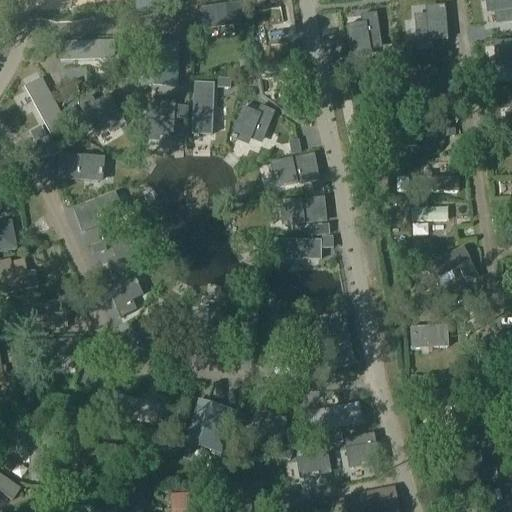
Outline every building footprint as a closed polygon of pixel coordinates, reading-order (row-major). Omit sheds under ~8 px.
[(497,13),(498,24),(511,22),(511,0),(489,0),(491,13),(497,13)] [(198,32),(244,27),(242,5),(195,10),(198,32)] [(427,18),(416,19),(419,53),(434,52),(433,43),(449,41),(446,9),(426,11),(427,18)] [(348,28),(353,57),(369,55),(369,50),(380,48),(375,15),(360,17),(361,26),(348,28)] [(113,42),(59,44),(59,64),(114,62),(113,42)] [(142,42),(141,88),(180,88),(180,43),(142,42)] [(511,44),(494,46),(496,71),(511,69),(511,44)] [(40,80),(23,89),(49,137),(66,128),(40,80)] [(194,84),(192,137),(212,138),(214,85),(194,84)] [(91,98),(78,106),(95,136),(106,130),(110,137),(126,128),(110,99),(96,107),(91,98)] [(147,143),(171,144),(173,105),(149,104),(147,143)] [(241,110),(230,140),(247,147),(250,139),(261,143),(273,114),(259,108),(256,116),(241,110)] [(415,132),(374,133),(375,150),(416,149),(415,132)] [(60,157),(59,180),(100,183),(101,161),(60,157)] [(314,157),(270,167),(275,191),(319,182),(314,157)] [(412,180),(411,194),(456,195),(456,181),(432,180),(424,180),(412,180)] [(71,209),(81,207),(77,189),(68,190),(71,209)] [(114,198),(74,214),(82,235),(122,220),(114,198)] [(324,201),(279,206),(282,230),(327,225),(324,201)] [(417,211),(411,211),(411,224),(446,223),(446,211),(426,211),(417,211)] [(0,253),(14,251),(12,239),(9,224),(0,225),(0,253)] [(114,262),(107,265),(112,278),(144,265),(140,254),(147,251),(141,235),(108,247),(114,262)] [(268,244),(268,264),(321,263),(321,243),(268,244)] [(457,270),(465,286),(477,280),(461,250),(423,270),(430,283),(457,270)] [(9,262),(0,264),(0,296),(37,288),(33,273),(25,275),(12,278),(10,266),(9,262)] [(142,299),(134,282),(108,295),(121,321),(136,313),(131,304),(142,299)] [(153,312),(138,350),(159,359),(175,320),(153,312)] [(200,312),(194,356),(217,360),(223,315),(200,312)] [(24,320),(16,320),(17,335),(66,331),(65,316),(33,319),(24,320)] [(241,318),(234,361),(253,364),(259,320),(241,318)] [(282,331),(270,332),(274,366),(289,364),(288,356),(303,355),(299,322),(281,324),(282,331)] [(346,324),(320,329),(329,374),(354,369),(346,324)] [(446,329),(409,331),(410,353),(447,351),(446,329)] [(85,342),(31,346),(33,365),(86,361),(85,342)] [(470,388),(421,395),(423,413),(472,406),(470,388)] [(106,397),(102,414),(154,427),(159,410),(106,397)] [(198,406),(186,445),(220,456),(232,418),(198,406)] [(359,408),(305,418),(308,436),(362,425),(359,408)] [(267,425),(256,423),(248,455),(262,459),(263,452),(279,456),(287,425),(269,420),(267,425)] [(41,434),(27,435),(29,482),(43,481),(41,434)] [(374,438),(344,443),(349,473),(379,468),(374,438)] [(468,441),(434,446),(436,465),(444,464),(445,476),(481,471),(478,455),(470,456),(468,441)] [(324,446),(295,452),(300,482),(330,477),(324,446)] [(115,448),(77,447),(76,478),(114,480),(115,448)] [(0,478),(0,495),(12,503),(20,491),(6,482),(0,478)] [(248,490),(231,491),(231,511),(261,511),(261,496),(249,496),(248,490)] [(486,490),(441,501),(443,511),(473,511),(490,508),(486,490)] [(397,511),(394,491),(345,501),(346,511),(397,511)] [(204,511),(204,498),(171,500),(171,511),(204,511)] [(74,501),(73,511),(116,511),(118,505),(74,501)]
